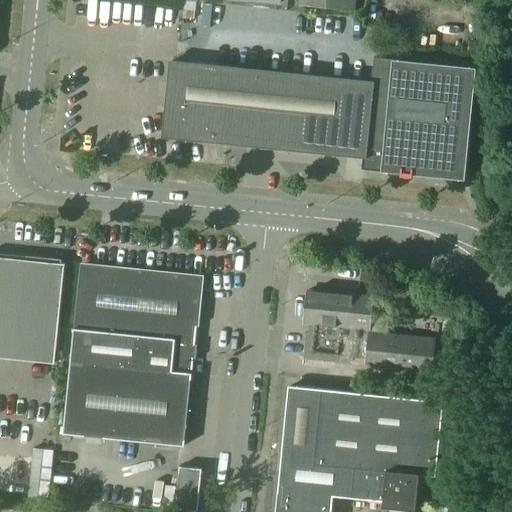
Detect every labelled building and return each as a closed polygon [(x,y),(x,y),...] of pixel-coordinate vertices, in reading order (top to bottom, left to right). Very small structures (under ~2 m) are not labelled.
[(356,0),(299,0),(299,4),(355,10),(356,0)] [(469,41),(469,52),(477,52),(477,41),(469,41)] [(384,170),(465,179),(475,86),(477,67),(374,57),(372,82),(173,62),(173,61),(172,61),(164,136),(166,136),(166,135),(364,155),(364,156),(365,156),(364,160),(371,168),(373,169),(384,170)] [(0,357),(56,363),(66,264),(0,256),(0,357)] [(64,433),(185,445),(202,278),(81,266),(64,433)] [(313,323),(312,333),(308,332),(305,358),(335,361),(336,355),(367,358),(366,365),(432,372),(436,339),(387,334),(389,317),(372,315),(374,297),(308,290),(305,322),(313,323)] [(285,493),(283,510),(302,511),(332,511),(334,495),(353,496),(352,497),(369,499),(372,468),(421,473),(420,474),(436,475),(444,402),(290,386),(279,493),(285,493)] [(181,466),(176,508),(198,510),(202,468),(181,466)] [(417,509),(420,474),(421,473),(372,468),(369,499),(384,500),(383,506),(417,509)]
